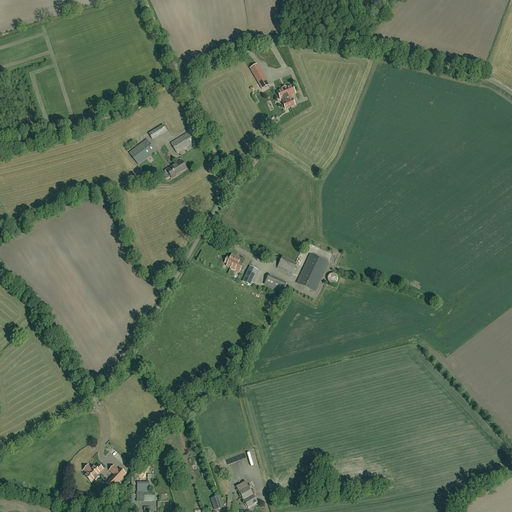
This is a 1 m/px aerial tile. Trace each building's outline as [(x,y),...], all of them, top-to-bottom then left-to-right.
[(257,65),(250,69),(262,89),(269,85),(257,65)] [(286,87),(285,87),(287,93),(284,94),(290,107),(295,105),(292,99),(290,95),(295,93),(292,86),(287,88),(286,87)] [(287,93),(285,87),(282,88),(282,90),(277,92),(280,99),(282,99),(284,103),(283,103),(285,109),(290,107),(284,94),(287,93)] [(274,127),(279,123),(276,118),(271,121),(274,127)] [(152,140),(166,131),(163,126),(148,135),(152,140)] [(176,153),(194,143),(188,133),(171,144),(176,153)] [(147,139),(129,153),(138,165),(156,152),(147,139)] [(177,175),(186,169),(182,162),(173,167),(173,166),(166,170),(172,179),(177,175)] [(315,291),(328,263),(310,254),(296,283),(315,291)] [(225,263),(232,266),(230,269),(235,271),(235,270),(239,272),(240,272),(242,273),(245,266),(243,265),(238,263),(240,259),(232,255),(230,259),(227,258),(225,263)] [(291,275),(297,264),(282,257),(277,268),(291,275)] [(250,267),(247,272),(245,276),(243,282),(246,284),(251,286),(251,284),(252,284),(253,283),(252,283),(255,275),(258,271),(250,267)] [(338,279),(338,278),(338,277),(337,276),(337,275),(336,275),(336,274),(335,274),(334,274),(333,273),(332,273),(331,274),(330,274),(329,275),(328,276),(328,277),(327,278),(327,279),(327,280),(328,280),(328,281),(328,282),(329,282),(330,283),(331,284),(332,284),(333,284),(334,284),(335,283),(336,283),(336,282),(337,282),(337,281),(338,280),(338,279)] [(264,284),(281,292),(286,283),(269,275),(264,284)] [(99,477),(98,475),(103,469),(98,465),(95,468),(94,466),(91,469),(88,466),(84,470),(87,473),(85,476),(91,482),(94,479),(95,480),(98,477),(99,477)] [(118,470),(114,466),(110,470),(109,471),(110,471),(114,475),(106,483),(112,489),(125,474),(120,469),(118,470)] [(247,508),(257,503),(245,482),(236,487),(247,508)] [(147,492),(147,484),(138,484),(138,492),(147,492)] [(211,499),(215,510),(222,507),(219,496),(211,499)]
